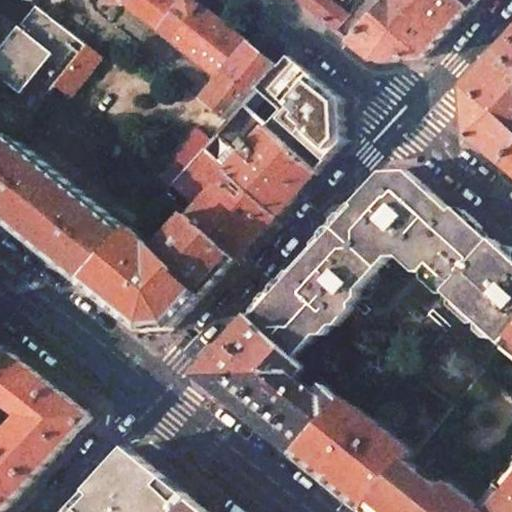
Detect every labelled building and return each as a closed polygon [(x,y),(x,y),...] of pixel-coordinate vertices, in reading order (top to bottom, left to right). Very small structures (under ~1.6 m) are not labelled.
[(0,0),(0,106),(25,126),(52,92),(58,85),(89,43),(52,14),(38,4),(4,47),(0,43),(0,0)] [(127,0),(217,71),(224,77),(208,97),(205,100),(214,107),(207,115),(187,137),(153,175),(170,188),(176,182),(207,147),(221,132),(246,105),(262,90),(282,68),(215,14),(225,3),(220,0),(127,0)] [(300,0),(306,5),(335,28),(347,14),(329,0),(300,0)] [(390,0),(387,4),(352,42),(378,62),(426,58),(442,40),(472,8),(462,0),(390,0)] [(462,0),(472,8),(479,0),(462,0)] [(511,38),(500,51),(511,62),(511,38)] [(103,53),(89,43),(58,85),(72,96),(105,55),(103,53)] [(471,137),(504,164),(511,156),(511,62),(500,51),(479,74),(467,88),(471,137)] [(346,100),(292,57),(282,68),(262,90),(285,111),(270,127),(320,173),(334,158),(348,143),(346,100)] [(0,157),(16,138),(25,126),(0,106),(0,157)] [(320,173),(270,127),(253,145),(249,140),(243,146),(248,150),(239,160),(234,154),(238,149),(234,145),(221,132),(207,147),(212,151),(220,143),(224,147),(226,144),(230,147),(220,159),(230,170),(279,217),(300,194),(320,173)] [(84,282),(132,231),(16,138),(0,157),(0,214),(28,237),(84,282)] [(199,204),(230,170),(220,159),(212,151),(207,147),(176,182),(199,204)] [(279,217),(230,170),(199,204),(191,212),(240,259),(262,235),(279,217)] [(454,211),(411,171),(386,173),(330,235),(254,317),(299,359),(320,336),(329,336),(338,326),(359,301),(359,294),(389,259),(401,259),(417,273),(421,269),(424,272),(448,291),(495,239),(474,222),(473,223),(462,213),(459,210),(457,208),(454,211)] [(132,231),(84,282),(108,301),(145,331),(175,329),(240,259),(191,212),(161,246),(137,224),(132,231)] [(448,291),(510,342),(511,340),(511,339),(511,254),(495,239),(448,291)] [(299,359),(254,317),(201,375),(252,417),(299,454),(347,402),(330,387),(322,395),(302,380),(311,370),(299,359)] [(0,341),(0,375),(17,355),(0,341)] [(0,441),(0,511),(5,511),(93,417),(17,355),(0,375),(0,398),(24,417),(0,441)] [(413,461),(418,454),(394,435),(396,432),(398,426),(395,419),(388,414),(381,412),(374,416),(373,418),(349,399),(347,402),(299,454),(338,485),(370,511),(382,498),(413,461)] [(132,448),(73,511),(182,511),(195,498),(132,448)] [(370,511),(511,511),(511,492),(505,486),(486,509),(455,483),(449,491),(413,461),(382,498),(370,511)] [(211,511),(195,498),(182,511),(211,511)]
